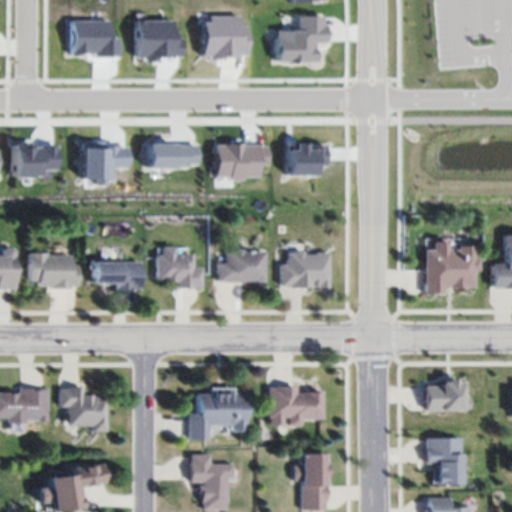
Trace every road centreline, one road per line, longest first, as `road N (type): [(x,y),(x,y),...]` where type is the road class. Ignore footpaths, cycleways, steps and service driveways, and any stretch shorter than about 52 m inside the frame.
road 1 (residential): [(511,342),(0,340)]
road 2 (residential): [(370,101),(0,99)]
road 3 (tertiary): [(369,511),(372,218)]
road 4 (tertiary): [(372,218),(369,0)]
road 5 (residential): [(142,511),(143,343)]
